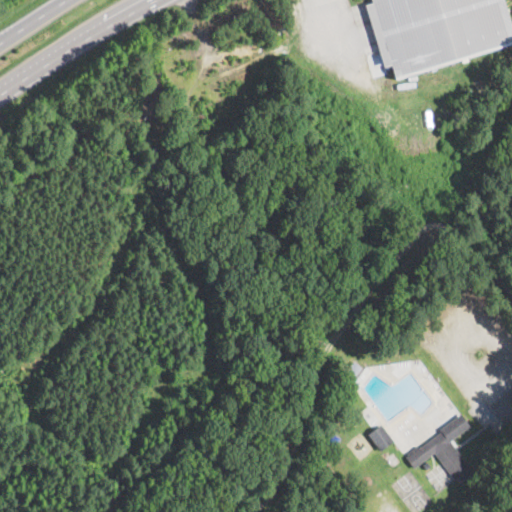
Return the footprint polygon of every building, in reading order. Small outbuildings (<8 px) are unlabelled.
[(503,0),(511,29),(511,43),(395,79),(391,65),(383,67),(364,5),(371,2),(370,0),(503,0)] [(148,163),(142,170),(122,152),(128,146),(148,163)] [(177,187),(170,193),(166,189),(173,183),(177,187)] [(362,368),(355,377),(346,370),(352,361),(362,368)] [(449,441),(457,451),(469,468),(453,479),(433,452),(413,467),(406,458),(408,456),(406,454),(417,446),(419,448),(441,432),(439,429),(460,413),(469,426),(449,441)] [(393,441),(380,451),(367,434),(373,430),(381,424),(393,441)] [(339,429),(336,433),(331,429),(335,425),(339,429)]
